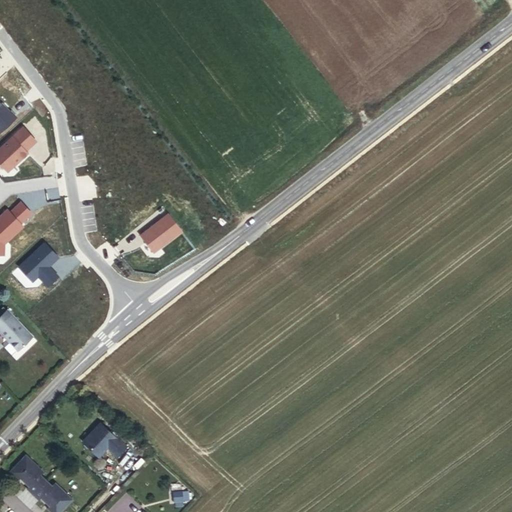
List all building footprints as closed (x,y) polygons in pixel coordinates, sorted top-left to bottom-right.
[(0,99),(0,131),(0,132),(17,116),(11,110),(10,111),(0,99)] [(23,126),(0,147),(0,162),(8,171),(18,162),(17,161),(21,157),(21,158),(28,152),(26,150),(36,140),(23,126)] [(0,253),(4,254),(4,243),(23,225),(20,223),(32,212),(21,201),(10,212),(8,209),(0,215),(0,253)] [(153,252),(181,230),(168,213),(140,235),(153,252)] [(45,242),(19,266),(32,280),(38,275),(47,285),(58,276),(52,269),(50,270),(47,267),(58,256),(45,242)] [(32,335),(6,307),(0,312),(0,330),(18,349),(32,335)] [(127,448),(101,422),(84,442),(97,455),(102,455),(109,447),(119,457),(127,448)] [(61,511),(73,501),(56,484),(53,487),(41,476),(45,473),(28,456),(12,472),(20,480),(23,477),(31,486),(29,488),(41,500),(43,497),(52,506),(49,508),(53,511),(61,511)] [(187,505),(187,495),(178,495),(178,505),(187,505)]
